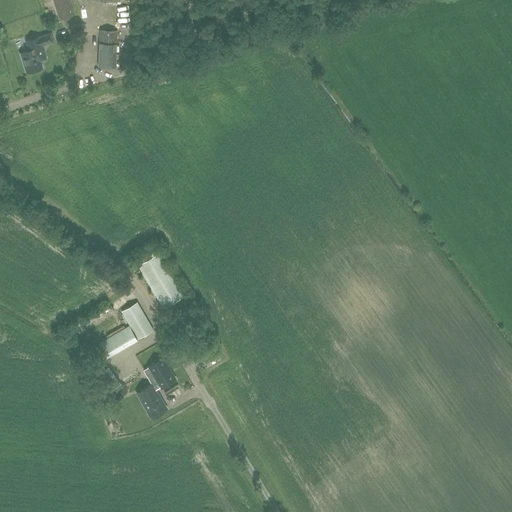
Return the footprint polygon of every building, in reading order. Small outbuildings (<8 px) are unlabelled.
[(53,0),(60,19),(75,14),(70,0),(53,0)] [(100,30),(99,67),(115,67),(117,30),(100,30)] [(37,51),(43,49),(39,37),(26,41),(29,51),(21,53),(27,72),(42,68),(37,51)] [(163,308),(184,296),(159,253),(138,265),(163,308)] [(107,357),(138,339),(153,330),(137,302),(121,311),(130,325),(99,343),(107,357)] [(177,328),(189,320),(184,313),(172,320),(177,328)] [(163,403),(161,399),(155,390),(160,387),(160,388),(180,376),(177,371),(179,369),(174,360),(172,362),(163,346),(143,358),(157,382),(152,385),(152,384),(138,392),(141,397),(140,398),(151,418),(165,410),(161,405),(163,403)] [(110,392),(121,384),(108,367),(97,376),(110,392)]
